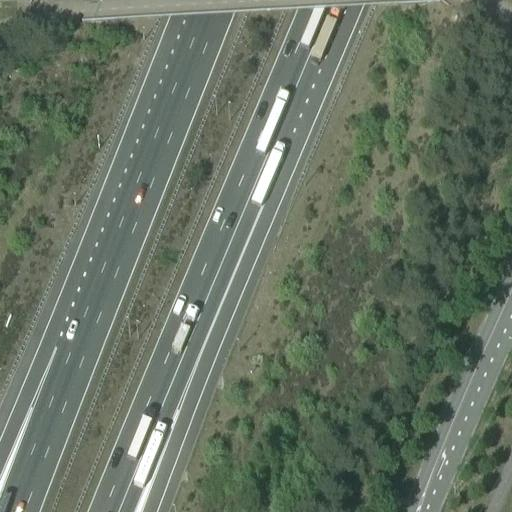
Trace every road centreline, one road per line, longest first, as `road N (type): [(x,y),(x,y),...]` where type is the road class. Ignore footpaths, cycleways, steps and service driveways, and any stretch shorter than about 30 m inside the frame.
road 1 (motorway): [(112,511),(320,0)]
road 2 (motorway): [(223,0),(17,511)]
road 3 (motorway): [(152,511),(284,172),(340,0)]
road 4 (motorway): [(207,0),(0,449)]
road 5 (primary): [(421,511),(511,305)]
